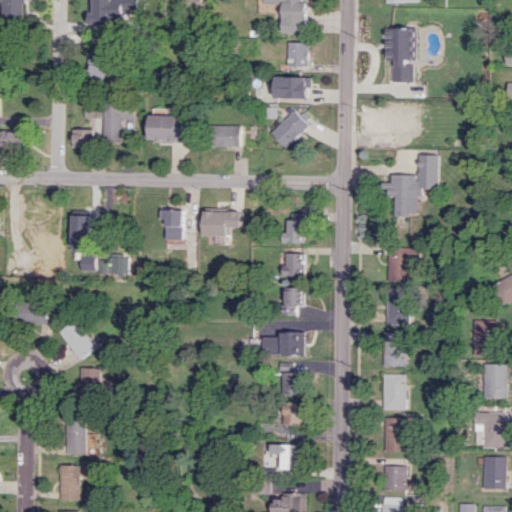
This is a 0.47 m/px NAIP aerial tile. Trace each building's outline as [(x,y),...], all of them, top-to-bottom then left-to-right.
[(26,0),(5,0),(6,20),(27,19),(26,0)] [(91,0),(92,22),(129,22),(128,0),(91,0)] [(308,32),(308,0),(259,0),(259,13),(283,12),(283,32),(308,32)] [(288,66),(309,66),(310,42),(289,41),(288,66)] [(387,93),(407,92),(407,88),(416,88),(415,76),(407,76),(407,50),(394,50),(394,62),(386,62),(387,93)] [(90,57),(91,82),(115,81),(114,56),(90,57)] [(286,74),(286,98),(310,98),(310,74),(286,74)] [(124,118),(136,119),(137,99),(107,98),(105,139),(123,140),(124,118)] [(102,117),(103,106),(87,106),(87,117),(102,117)] [(272,131),(287,146),(310,124),(296,109),(272,131)] [(388,140),(404,140),(404,132),(409,132),(408,110),(388,110),(388,140)] [(186,114),(152,114),(151,140),(190,141),(191,131),(186,131),(186,114)] [(240,124),(215,125),(215,146),(240,145),(240,124)] [(95,146),(95,129),(76,128),(76,146),(95,146)] [(0,130),(0,144),(25,144),(25,130),(0,130)] [(393,173),(393,181),(384,181),(384,187),(390,187),(390,193),(396,193),(396,215),(412,215),(412,195),(425,195),(425,187),(439,187),(440,154),(421,153),(421,171),(419,171),(419,174),(393,173)] [(164,208),(164,218),(170,219),(170,239),(186,239),(187,209),(164,208)] [(208,210),(207,235),(231,235),(232,227),(244,227),(244,211),(208,210)] [(286,216),(286,229),(282,229),(282,240),(305,240),(305,211),(291,211),(291,216),(286,216)] [(94,215),(76,215),(74,259),(84,259),(84,269),(99,270),(99,252),(93,252),(94,215)] [(63,246),(47,245),(47,253),(42,253),(42,272),(63,273),(63,246)] [(389,245),(388,278),(408,278),(409,255),(418,256),(419,245),(389,245)] [(286,250),(286,262),(281,262),(281,272),(304,272),(304,250),(286,250)] [(101,273),(131,274),(131,254),(113,254),(113,259),(101,259),(101,273)] [(505,301),(511,297),(511,272),(494,282),(505,301)] [(296,314),(296,304),(304,304),(305,285),(284,284),(283,301),(280,301),(280,313),(296,314)] [(388,286),(387,322),(409,322),(410,287),(388,286)] [(11,318),(13,299),(50,304),(47,323),(11,318)] [(476,318),(498,318),(498,354),(475,353),(476,318)] [(60,331),(77,319),(97,347),(81,359),(60,331)] [(279,329),(278,335),(262,335),(262,351),(303,352),(303,330),(279,329)] [(384,329),(383,363),(405,363),(406,330),(384,329)] [(279,360),(279,369),(291,369),(292,360),(279,360)] [(486,361),(508,362),(507,396),(485,395),(486,361)] [(82,366),(102,367),(102,403),(82,402),(82,366)] [(281,370),(281,392),(303,393),(303,370),(281,370)] [(383,371),(383,407),(405,407),(405,371),(383,371)] [(283,400),(283,423),(302,423),(302,400),(283,400)] [(474,409),(474,422),(484,422),(483,445),(505,446),(506,431),(509,431),(509,418),(505,418),(505,410),(474,409)] [(385,415),(384,448),(406,448),(406,415),(385,415)] [(66,417),(86,417),(86,453),(66,453),(66,417)] [(268,443),(281,444),(281,442),(302,442),(301,467),(280,466),(281,452),(268,452),(268,443)] [(484,454),(484,487),(506,487),(506,454),(484,454)] [(59,463),(79,464),(79,500),(59,499),(59,463)] [(383,488),(406,488),(406,464),(383,464),(383,488)] [(261,466),(260,474),(275,475),(275,466),(261,466)] [(253,477),(253,492),(270,492),(270,477),(253,477)] [(306,511),(306,493),(284,492),(284,498),(272,498),(272,511),(264,511),(306,511)] [(381,511),(381,502),(402,502),(402,511),(381,511)] [(460,502),(460,511),(475,511),(475,503),(460,502)]
